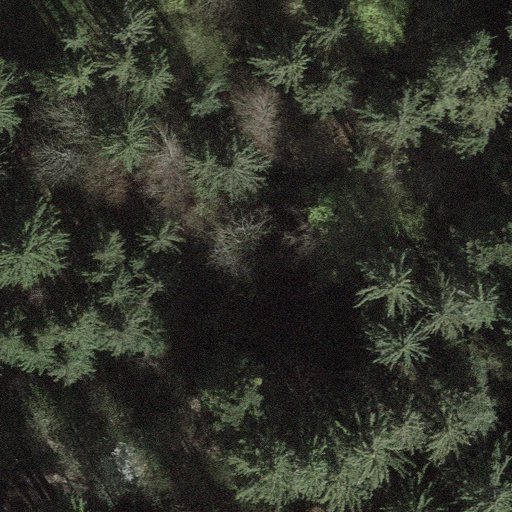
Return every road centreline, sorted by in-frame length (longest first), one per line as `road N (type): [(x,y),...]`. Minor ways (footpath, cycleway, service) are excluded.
road 1 (track): [(511,494),(282,511)]
road 2 (track): [(198,511),(148,508),(56,483),(0,488)]
